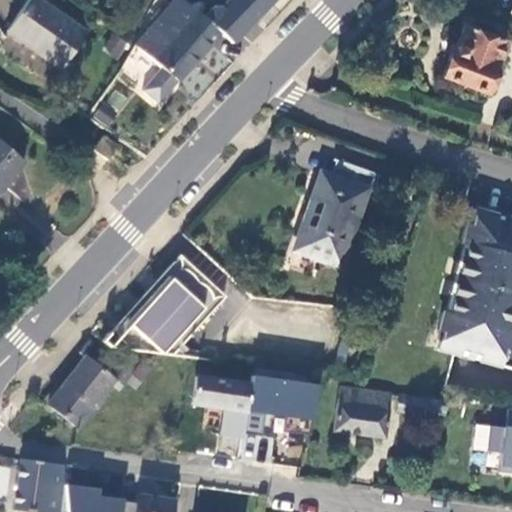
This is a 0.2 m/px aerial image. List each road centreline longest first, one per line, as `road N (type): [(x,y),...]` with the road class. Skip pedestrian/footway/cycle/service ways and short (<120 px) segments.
road 1 (secondary): [(0,368),(269,75)]
road 2 (residential): [(371,510),(295,498),(268,482),(0,443)]
road 3 (residential): [(511,173),(288,97),(269,75)]
